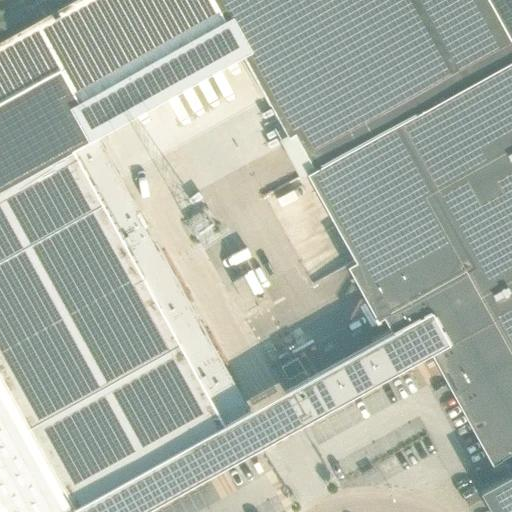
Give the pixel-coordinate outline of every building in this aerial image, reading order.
[(0,372),(77,509),(252,411),(85,112),(230,31),(213,0),(70,0),(0,39),(0,372)] [(511,0),(213,0),(230,31),(288,136),(295,132),(313,168),(307,171),(356,259),(348,264),(378,318),(384,314),(392,331),(312,375),(314,377),(327,401),(439,339),(456,371),(511,471),(511,0)] [(242,276),(232,282),(247,309),(258,303),(242,276)] [(248,322),(263,347),(280,337),(265,312),(248,322)] [(279,367),(286,379),(302,371),(296,358),(279,367)] [(0,511),(76,511),(75,510),(30,429),(0,373),(0,511)]
